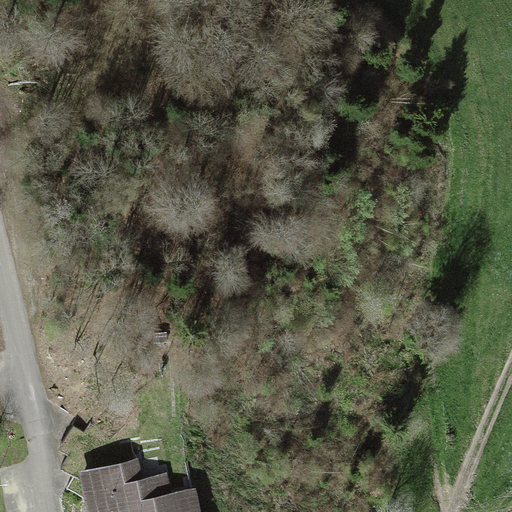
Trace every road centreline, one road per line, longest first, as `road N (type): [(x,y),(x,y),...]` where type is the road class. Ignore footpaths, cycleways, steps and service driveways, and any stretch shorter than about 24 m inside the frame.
road 1 (unclassified): [(0,288),(47,511)]
road 2 (track): [(455,511),(511,362)]
road 3 (track): [(454,511),(470,365)]
